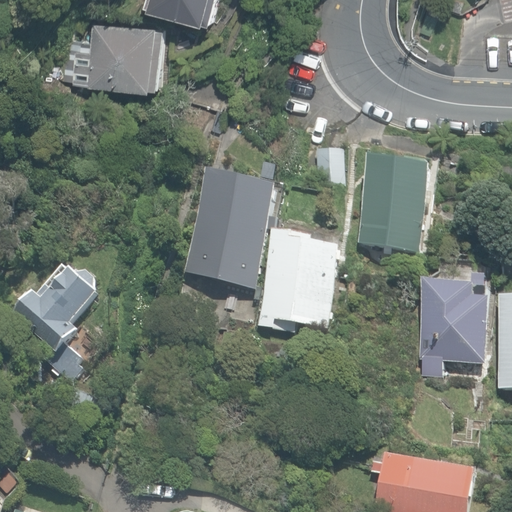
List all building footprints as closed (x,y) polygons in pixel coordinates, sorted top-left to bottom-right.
[(157,9),(215,20),(228,21),(232,0),(153,0),(152,6),(157,7),(157,9)] [(419,33),(429,36),(434,18),(424,15),(419,33)] [(95,85),(159,89),(159,86),(166,87),(169,30),(162,29),(163,27),(98,23),(97,41),(78,40),(77,50),(68,50),(66,80),(95,81),(95,85)] [(319,185),(345,185),(346,150),(320,150),(319,185)] [(361,245),(421,255),(429,205),(433,206),(435,192),(431,191),(435,167),(375,157),(361,245)] [(188,274),(260,291),(284,187),(212,170),(188,274)] [(278,321),(331,330),(345,249),(318,244),(319,238),(278,231),(261,327),(277,329),(278,321)] [(45,357),(75,383),(86,370),(80,365),(86,359),(71,346),(84,332),(76,325),(103,293),(98,288),(98,278),(90,271),(80,272),(74,267),(46,299),(39,292),(19,315),(55,346),(45,357)] [(485,289),(486,277),(473,276),(472,286),(427,282),(421,361),(426,362),(425,372),(444,374),(445,362),(488,366),(493,300),(491,300),(492,290),(485,289)] [(511,295),(503,295),(502,389),(511,389),(511,295)] [(63,409),(101,427),(111,404),(73,386),(63,409)] [(473,511),(481,470),(389,453),(387,463),(377,461),(375,472),(385,474),(378,511),(473,511)]
